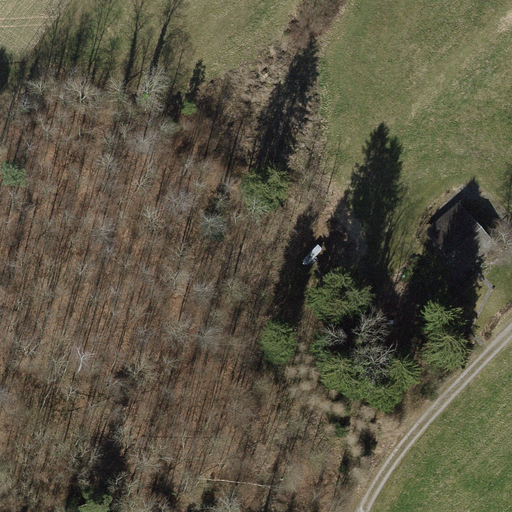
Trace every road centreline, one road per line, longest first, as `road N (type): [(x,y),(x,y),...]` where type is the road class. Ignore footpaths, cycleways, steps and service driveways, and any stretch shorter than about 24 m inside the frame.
road 1 (track): [(363,511),(401,449),(511,337)]
road 2 (track): [(0,99),(83,0)]
